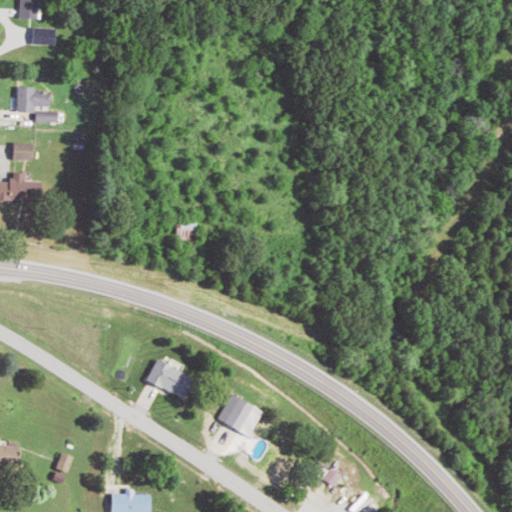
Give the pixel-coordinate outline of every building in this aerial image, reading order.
[(57,44),(57,27),(35,27),(35,44),(57,44)] [(53,91),(40,91),(40,87),(21,86),(20,111),(39,112),(39,106),(53,106),(53,91)] [(39,121),(61,121),(61,110),(39,110),(39,121)] [(34,158),(35,142),(16,141),(15,157),(34,158)] [(0,179),(0,197),(33,197),(32,171),(15,171),(16,179),(0,179)] [(192,374),(159,358),(149,379),(182,395),(192,374)] [(242,429),(256,405),(235,393),(222,417),(242,429)] [(59,468),(71,471),(76,454),(64,451),(59,468)] [(345,475),(325,462),(321,469),(323,471),(320,475),(338,487),(345,475)] [(114,492),(113,511),(152,511),(153,493),(137,493),(137,488),(128,488),(128,492),(114,492)]
